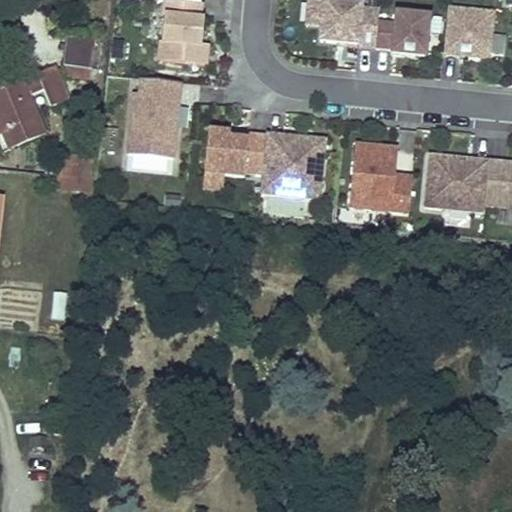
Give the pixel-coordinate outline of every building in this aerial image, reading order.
[(199,46),(201,22),(196,22),(198,5),(163,2),(157,63),(202,67),(204,47),(199,46)] [(319,30),(322,3),(307,2),(304,29),(319,30)] [(376,24),(377,12),(359,10),(360,7),(322,3),(319,30),(318,44),(373,49),(376,24)] [(487,60),(491,15),(445,10),(441,56),(487,60)] [(423,59),(427,19),(394,15),(393,26),(376,24),(373,49),(391,51),(390,56),(423,59)] [(93,39),(69,36),(65,66),(71,77),(89,79),(93,39)] [(0,94),(0,135),(2,135),(8,151),(46,135),(30,97),(44,91),(51,109),(69,101),(56,68),(37,76),(38,78),(25,84),(0,94)] [(0,85),(0,94),(25,84),(21,77),(0,85)] [(171,161),(178,85),(138,81),(137,97),(132,96),(126,157),(171,161)] [(260,177),(263,139),(245,137),(245,142),(228,140),(228,136),(207,133),(202,176),(242,180),(243,175),(260,177)] [(319,187),(323,142),(301,140),(301,144),(294,144),(295,140),(278,138),(278,140),(263,139),(260,177),(258,196),(298,200),(299,185),(319,187)] [(407,216),(410,179),(393,177),(396,151),(353,146),(347,210),(407,216)] [(62,157),(60,178),(64,178),(65,161),(93,164),(93,160),(62,157)] [(169,176),(171,161),(126,157),(124,172),(169,176)] [(483,208),(487,164),(470,162),(470,166),(462,165),(463,162),(428,158),(423,210),(482,216),(483,208)] [(93,164),(65,161),(64,178),(89,181),(91,181),(93,164)] [(511,210),(511,171),(502,170),(503,166),(487,164),(483,208),(511,210)] [(60,178),(58,178),(57,190),(88,193),(89,181),(64,178),(60,178)] [(317,202),(319,187),(299,185),(298,200),(317,202)] [(262,216),(308,218),(309,202),(263,200),(262,216)] [(54,294),(52,319),(64,320),(66,295),(54,294)]
